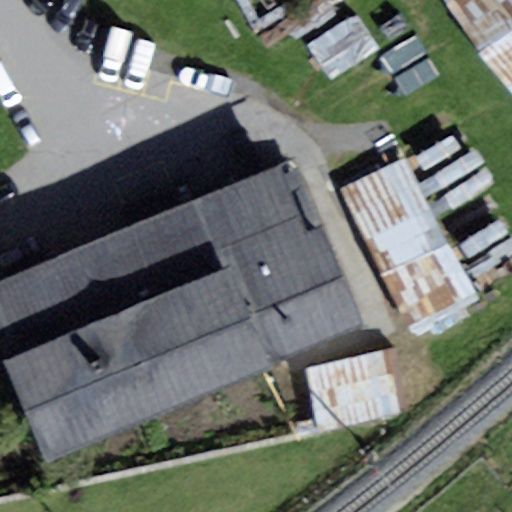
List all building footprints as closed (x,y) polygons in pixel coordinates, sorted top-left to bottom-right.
[(511,0),(442,0),(440,2),(511,81),(511,0)] [(474,294),(405,158),(340,191),(409,327),(474,294)] [(280,166),(199,200),(271,368),(366,328),(323,226),(308,232),(280,166)] [(199,200),(90,246),(162,414),(271,368),(199,200)] [(0,345),(49,461),(162,414),(90,246),(0,283),(0,345)] [(408,413),(394,350),(304,369),(318,432),(408,413)]
